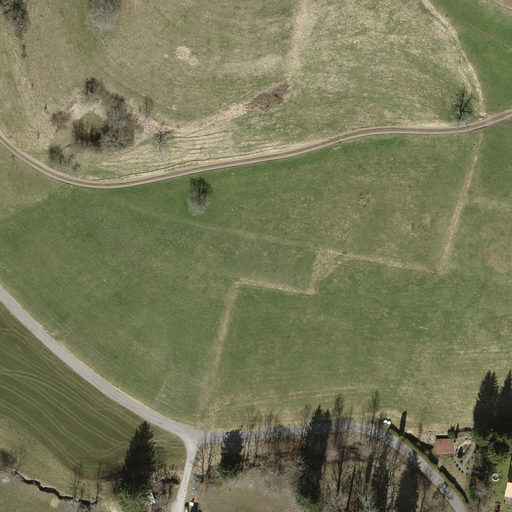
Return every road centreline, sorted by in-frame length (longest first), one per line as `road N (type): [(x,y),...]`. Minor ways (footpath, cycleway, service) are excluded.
road 1 (unclassified): [(457,511),(443,487),(371,428),(193,438),(91,380),(0,295)]
road 2 (track): [(511,114),(111,185),(58,178),(26,163),(0,137)]
